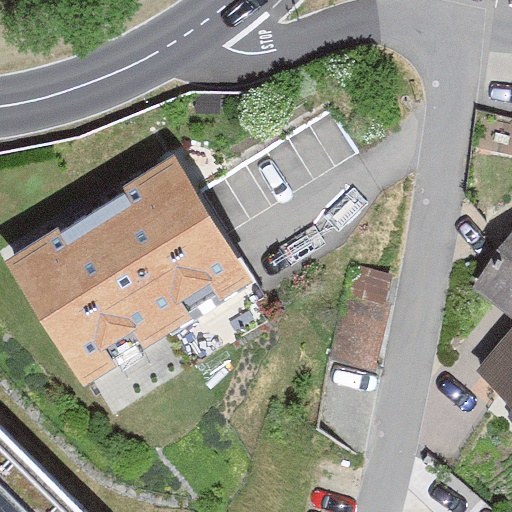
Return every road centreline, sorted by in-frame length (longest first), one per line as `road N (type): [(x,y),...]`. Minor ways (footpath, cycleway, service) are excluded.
road 1 (unclassified): [(447,27),(450,87),(424,264),(372,511)]
road 2 (unclassified): [(199,27),(242,54),(291,50),(371,21),(447,27)]
road 3 (tertiary): [(199,27),(131,70),(0,108)]
